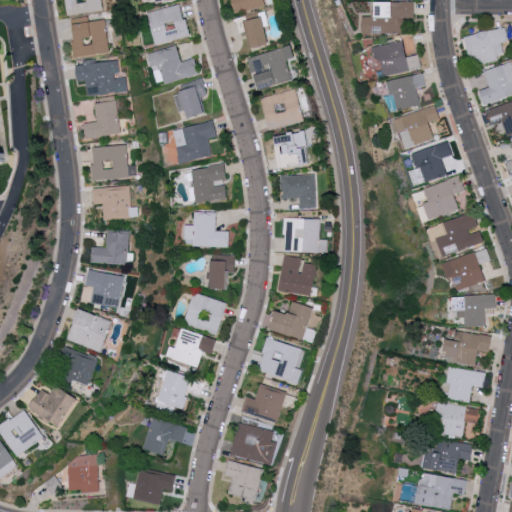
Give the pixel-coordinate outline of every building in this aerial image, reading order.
[(68,0),(71,15),(107,9),(105,0),(68,0)] [(267,5),(265,0),(231,0),(235,13),(267,5)] [(416,1),(378,1),(378,16),(365,16),(365,34),(407,33),(406,18),(416,18),(416,1)] [(190,36),(182,3),(147,11),(154,44),(190,36)] [(108,19),(92,22),(91,16),(72,19),(79,58),(113,52),(108,19)] [(246,19),(250,48),(269,45),(266,17),(246,19)] [(472,65),(505,57),(501,43),(508,41),(504,26),(465,36),(472,65)] [(420,54),(408,56),(404,40),(377,46),(384,76),(423,67),(420,54)] [(200,72),(196,57),(182,61),(177,44),(147,53),(157,86),(200,72)] [(251,72),(256,71),(260,89),(291,81),(283,48),(247,57),(251,72)] [(131,91),(130,75),(123,76),(121,61),(78,64),(79,81),(89,81),(89,95),(131,91)] [(484,71),(490,87),(480,90),(485,104),(511,94),(511,66),(510,61),(484,71)] [(422,104),(418,88),(427,86),(424,73),(391,80),(397,110),(422,104)] [(207,113),(202,96),(208,95),(203,78),(180,85),(182,92),(173,94),(179,112),(187,109),(190,119),(207,113)] [(305,121),(297,88),(261,97),(269,130),(305,121)] [(96,103),(98,122),(86,123),(87,138),(122,134),(119,100),(96,103)] [(511,134),(511,101),(487,109),(492,124),(503,121),(507,136),(511,134)] [(442,118),(436,104),(397,118),(408,148),(436,137),(430,122),(442,118)] [(172,130),(180,163),(213,155),(209,138),(219,136),(215,120),(172,130)] [(311,165),(306,131),(282,134),(284,152),(277,153),(279,169),(311,165)] [(426,182),(449,174),(444,158),(454,154),(449,141),(416,153),(426,182)] [(94,179),(130,178),(129,145),(93,146),(94,179)] [(196,203),(228,199),(226,185),(216,186),(215,180),(228,179),(226,164),(192,168),(196,203)] [(282,175),(283,198),(300,197),(301,209),(317,208),(316,174),(282,175)] [(461,209),(456,194),(467,191),(462,175),(426,187),(431,203),(420,206),(425,221),(461,209)] [(94,187),(94,203),(104,203),(105,216),(132,215),(131,186),(94,187)] [(231,246),(231,231),(217,231),(217,212),(194,211),(194,225),(185,225),(185,246),(231,246)] [(486,243),(482,230),(472,233),(470,228),(479,225),(475,212),(428,227),(433,242),(439,240),(444,256),(486,243)] [(321,239),(322,218),(286,217),(285,251),(329,252),(329,239),(321,239)] [(92,247),(91,263),(128,264),(129,230),(107,229),(106,247),(92,247)] [(487,280),(481,264),(492,260),(487,247),(444,263),(450,279),(453,277),(458,290),(487,280)] [(237,256),(212,255),(211,289),(231,289),(231,272),(236,272),(237,256)] [(317,264),(302,262),(303,257),(284,255),(280,291),(313,295),(317,264)] [(122,307),(126,275),(89,271),(88,285),(95,286),(93,303),(122,307)] [(228,303),(194,291),(183,323),(218,334),(228,303)] [(486,325),(486,308),(497,307),(496,294),(453,295),(453,310),(458,309),(458,317),(466,317),(466,326),(486,325)] [(305,338),(313,306),(292,301),(289,314),(276,311),(271,330),(305,338)] [(105,350),(113,318),(78,310),(70,342),(105,350)] [(199,367),(203,351),(214,354),(218,339),(180,328),(175,347),(169,346),(165,357),(199,367)] [(448,339),(446,361),(477,364),(478,351),(490,352),(492,335),(456,331),(455,340),(448,339)] [(303,348),(268,338),(259,371),(299,383),(303,369),(297,367),(303,348)] [(89,386),(100,358),(68,346),(58,374),(89,386)] [(487,371),(449,367),(447,384),(450,384),(448,399),(471,402),(473,386),(485,387),(487,371)] [(158,401),(185,408),(190,392),(200,394),(204,380),(166,370),(158,401)] [(242,411),(279,422),(288,391),(261,383),(256,399),(247,396),(242,411)] [(42,388),(30,407),(63,427),(80,399),(56,384),(50,394),(42,388)] [(481,408),(440,403),(436,433),(464,437),(466,422),(479,424),(481,408)] [(0,427),(20,456),(46,438),(26,409),(0,426),(0,427)] [(190,427),(152,417),(143,448),(166,455),(171,439),(185,443),(190,427)] [(232,455),(274,465),(279,442),(273,441),(275,431),(239,423),(232,455)] [(0,480),(21,464),(0,438),(0,480)] [(473,444),(445,440),(443,452),(427,450),(425,469),(458,473),(459,459),(471,460),(473,444)] [(100,490),(99,454),(69,455),(71,491),(100,490)] [(229,494),(258,500),(265,468),(229,460),(225,475),(233,477),(229,494)] [(161,504),(164,488),(173,490),(176,476),(140,468),(134,498),(161,504)] [(452,509),(454,493),(465,494),(467,478),(420,473),(417,506),(452,509)]
